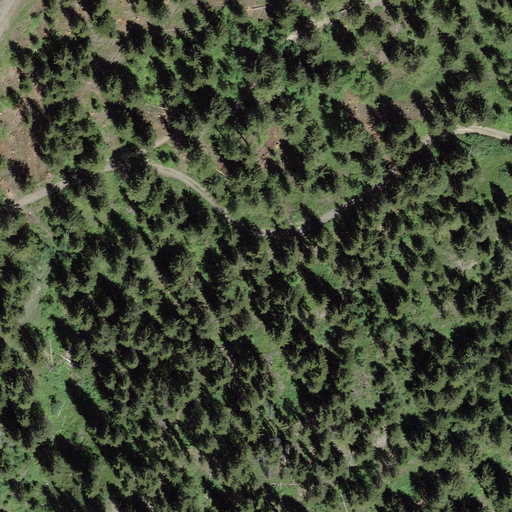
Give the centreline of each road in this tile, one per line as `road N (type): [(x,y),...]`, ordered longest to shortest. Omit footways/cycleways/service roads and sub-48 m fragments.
road 1 (track): [(135,158),(173,170),(244,230),(277,235),(319,221),(442,135),(469,129),(511,140)]
road 2 (track): [(0,218),(48,189),(135,158)]
